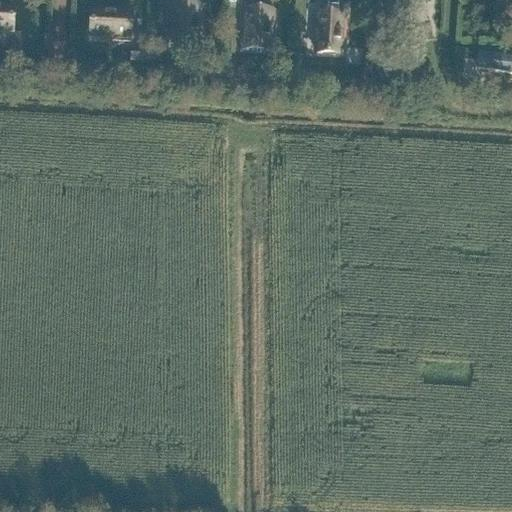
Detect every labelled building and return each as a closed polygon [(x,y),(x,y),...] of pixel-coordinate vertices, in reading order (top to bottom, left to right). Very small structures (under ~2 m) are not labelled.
[(171,7),(171,25),(175,25),(174,47),(197,48),(197,35),(201,35),(202,8),(171,7)] [(0,33),(11,34),(12,11),(0,10),(0,33)] [(91,15),(89,37),(111,39),(111,43),(129,44),(131,13),(104,11),(104,15),(91,15)] [(243,12),(242,30),(246,30),(245,52),(268,53),(268,40),(272,41),(274,14),(243,12)] [(314,16),(313,34),(317,34),(316,56),(339,57),(339,44),(343,45),(345,18),(314,16)]
